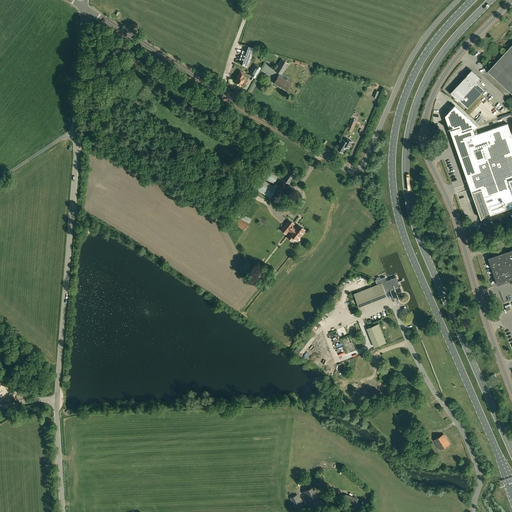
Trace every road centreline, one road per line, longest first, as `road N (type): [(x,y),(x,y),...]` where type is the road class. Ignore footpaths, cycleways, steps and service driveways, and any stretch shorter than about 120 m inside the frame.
road 1 (primary): [(473,0),(411,80),(393,139),(392,186),(412,257),(511,485)]
road 2 (unclassified): [(458,0),(409,59),(351,171),(85,9)]
road 3 (primary): [(511,453),(418,237),(405,178),(422,85),(491,0)]
road 4 (unclassified): [(511,391),(424,138),(433,92),(447,70),(511,0)]
road 5 (tertiary): [(62,511),(56,411),(75,134)]
road 6 (tertiary): [(75,134),(85,9)]
